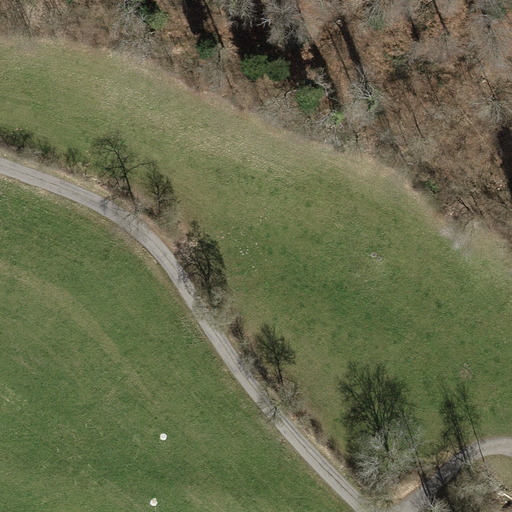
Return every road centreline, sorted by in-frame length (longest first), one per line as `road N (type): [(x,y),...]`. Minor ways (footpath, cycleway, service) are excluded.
road 1 (unclassified): [(378,511),(297,442),(139,236),(83,199),(0,167)]
road 2 (track): [(403,511),(478,450),(511,446)]
